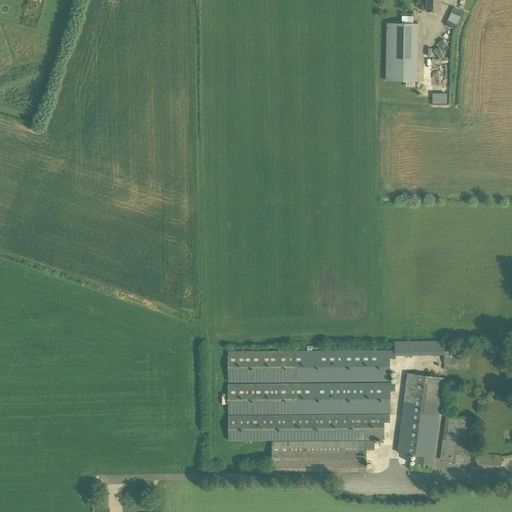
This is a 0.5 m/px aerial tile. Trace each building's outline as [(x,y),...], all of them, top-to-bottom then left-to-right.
[(426,0),(427,12),(441,12),(440,0),(426,0)] [(453,8),(451,13),(461,17),(463,12),(453,8)] [(448,20),(445,25),(454,30),(457,24),(448,20)] [(421,82),(422,23),(413,23),(402,23),(387,23),(386,81),(421,82)] [(443,39),(438,42),(444,51),(449,48),(443,39)] [(439,47),(434,50),(440,59),(444,57),(439,47)] [(433,91),(433,102),(447,102),(447,92),(433,91)] [(229,471),(272,472),(366,471),(366,449),(374,449),(374,440),(384,440),(384,424),(390,424),(390,391),(395,391),(395,383),(389,383),(389,358),(395,358),(395,356),(444,354),(443,341),(436,341),(395,342),(395,349),(389,349),(295,352),(227,352),(228,441),(229,471)] [(456,365),(457,345),(445,345),(444,365),(456,365)] [(431,472),(443,378),(408,374),(398,453),(416,455),(415,465),(410,464),(409,468),(415,469),(414,470),(431,472)] [(469,465),(475,418),(446,414),(440,461),(469,465)] [(500,471),(501,455),(478,454),(477,470),(500,471)]
